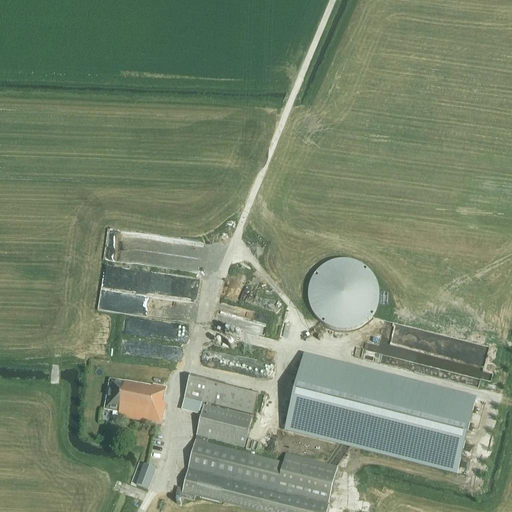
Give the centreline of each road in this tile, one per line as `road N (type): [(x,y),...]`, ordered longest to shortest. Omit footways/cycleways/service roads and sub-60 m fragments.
road 1 (track): [(332,0),(183,367)]
road 2 (track): [(488,397),(287,347),(268,386),(183,367)]
